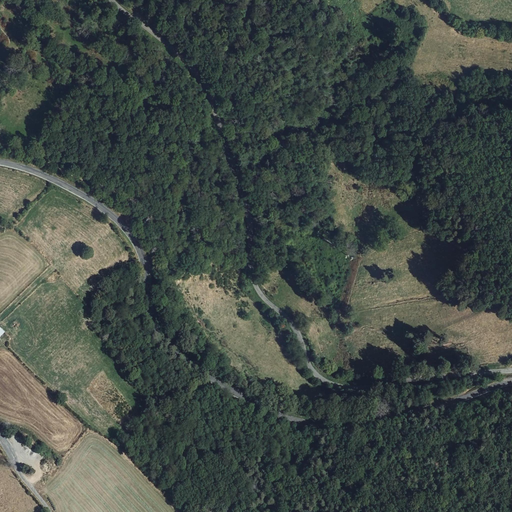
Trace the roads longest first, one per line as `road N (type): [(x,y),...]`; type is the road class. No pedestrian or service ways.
road 1 (tertiary): [(0,161),(46,175),(111,214),(144,263),(153,326),(172,352),(278,413),(307,424),(374,423),(511,381)]
road 2 (unclassified): [(111,0),(199,78),(243,198),(253,278),(295,327),(311,369),(346,388),(376,391),(511,370)]
road 3 (track): [(0,144),(140,204),(157,228),(169,273),(186,269),(197,253),(195,191),(152,83),(85,0)]
road 4 (track): [(511,307),(443,291),(473,236),(418,228),(361,259)]
